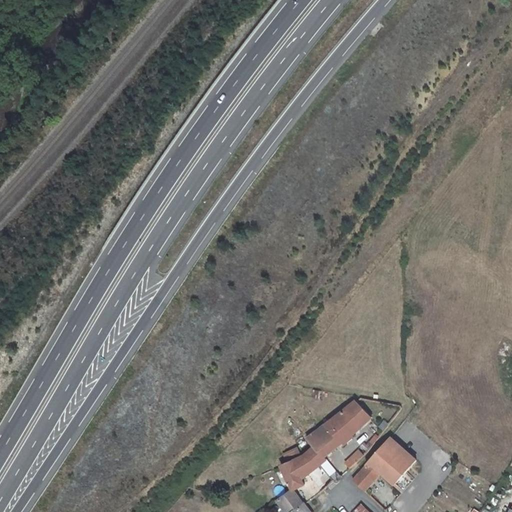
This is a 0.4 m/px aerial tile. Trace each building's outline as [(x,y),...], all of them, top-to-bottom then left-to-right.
[(320,399),(322,391),(314,389),(312,397),(320,399)] [(308,440),(315,448),(325,457),(343,443),(346,441),(350,437),(352,439),(355,437),(353,435),(349,431),(355,426),(359,430),(372,418),(356,402),(308,440)] [(380,427),(385,431),(390,425),(385,421),(380,427)] [(349,431),(353,435),(359,430),(355,426),(349,431)] [(369,442),(373,445),(379,438),(376,435),(369,442)] [(383,447),(370,462),(373,465),(396,485),(417,461),(396,443),(391,438),(383,447)] [(284,454),(287,461),(301,453),(298,447),(284,454)] [(321,465),(328,460),(325,457),(315,448),(305,456),(282,467),(293,490),(304,484),(302,480),(321,465)] [(346,464),(351,468),(364,455),(359,450),(346,464)] [(364,490),(365,490),(379,475),(371,467),(367,464),(354,480),(364,490)] [(262,476),(266,484),(276,479),(271,471),(262,476)] [(335,481),(339,479),(341,477),(337,472),(331,477),(334,480),(335,481)] [(262,476),(253,480),(257,489),(266,484),(262,476)] [(277,495),(279,499),(290,491),(287,488),(277,495)] [(290,491),(279,499),(278,500),(286,511),(310,511),(305,505),(298,495),(296,496),(291,490),(290,491)] [(324,497),(321,493),(314,498),(317,502),(324,497)]
